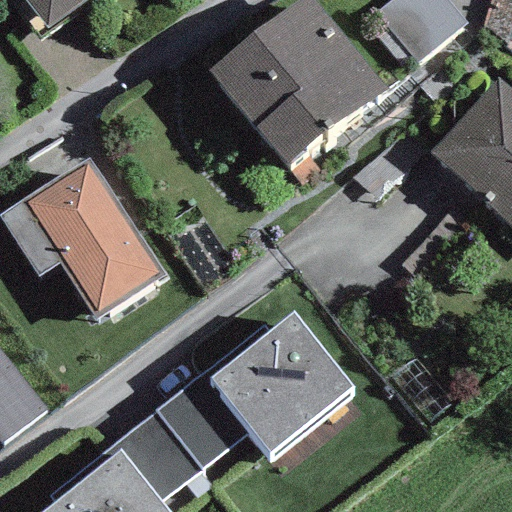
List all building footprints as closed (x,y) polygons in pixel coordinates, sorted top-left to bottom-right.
[(22,0),(43,28),(81,0),(22,0)] [(416,0),(381,29),(423,81),(475,39),(443,0),(416,0)] [(310,4),(210,82),(283,176),(383,99),(310,4)] [(511,96),(503,89),(436,158),(511,231),(511,96)] [(85,173),(26,213),(97,319),(156,279),(85,173)] [(268,342),(260,333),(49,503),(54,510),(51,511),(165,511),(162,507),(247,439),(268,466),(352,398),(291,324),(268,342)] [(0,447),(45,414),(0,353),(0,447)]
